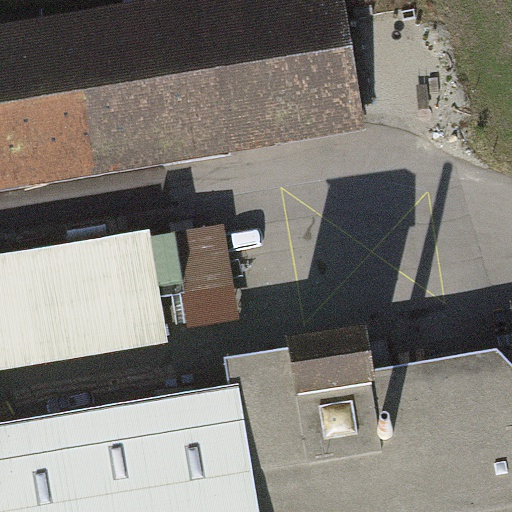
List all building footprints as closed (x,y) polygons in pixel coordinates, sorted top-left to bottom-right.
[(343,0),(194,0),(0,32),(0,193),(365,133),(343,0)] [(226,231),(178,239),(188,300),(236,293),(226,231)] [(0,381),(173,353),(154,237),(0,261),(0,381)] [(511,511),(511,350),(377,373),(372,347),(242,368),(246,394),(265,511),(511,511)] [(0,511),(265,511),(246,394),(0,433),(0,511)]
